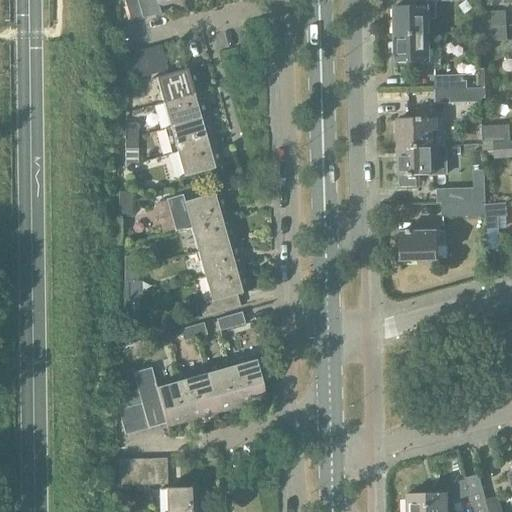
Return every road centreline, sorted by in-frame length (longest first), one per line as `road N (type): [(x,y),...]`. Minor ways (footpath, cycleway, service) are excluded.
road 1 (residential): [(282,0),(290,304)]
road 2 (residential): [(325,251),(365,215),(358,0)]
road 3 (secondary): [(325,251),(319,0)]
road 4 (residential): [(327,332),(511,287)]
road 5 (residential): [(329,457),(511,407)]
